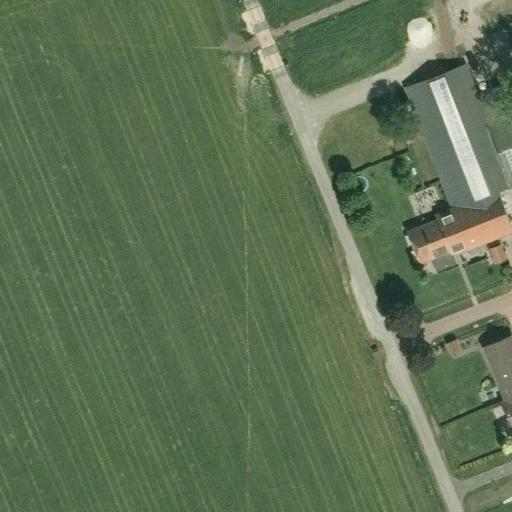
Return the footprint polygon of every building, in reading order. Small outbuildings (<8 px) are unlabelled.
[(453,262),(450,255),(511,230),(511,228),(497,191),(511,185),(511,184),(465,64),(405,88),(452,208),(434,215),(436,220),(407,232),(420,264),(432,259),(436,269),(453,262)] [(511,100),(486,110),(511,177),(511,100)] [(403,134),(406,142),(412,140),(409,132),(403,134)] [(511,256),(508,244),(493,250),(498,262),(511,256)] [(503,404),(511,400),(511,342),(509,336),(484,347),(500,386),(502,385),(508,400),(502,402),(503,404)] [(456,339),(446,344),(450,355),(461,350),(456,339)] [(511,400),(503,404),(511,427),(511,400)]
